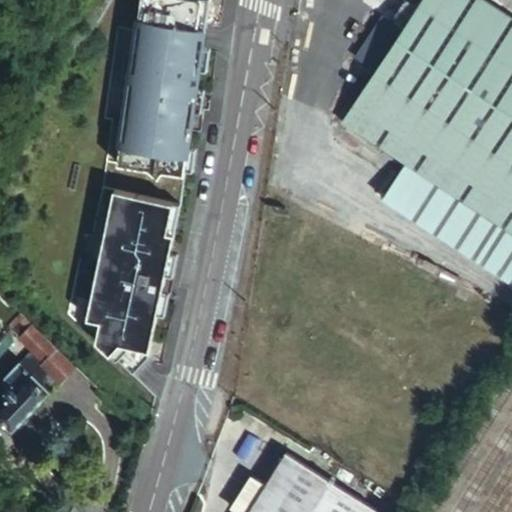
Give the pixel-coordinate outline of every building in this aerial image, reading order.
[(141,0),(116,189),(183,202),(211,0),(141,0)] [(342,121),(405,163),(511,232),(511,18),(484,0),(422,0),(402,30),(382,16),(354,58),(375,72),(342,121)] [(511,232),(405,163),(380,201),(508,285),(511,278),(511,232)] [(183,202),(116,189),(88,320),(102,322),(98,341),(135,375),(150,359),(183,202)] [(76,367),(21,315),(9,329),(46,363),(43,366),(62,383),(76,367)] [(0,421),(10,431),(48,391),(18,361),(2,378),(8,383),(0,391),(6,398),(0,403),(0,421)] [(374,511),(377,510),(286,453),(247,511),(374,511)]
